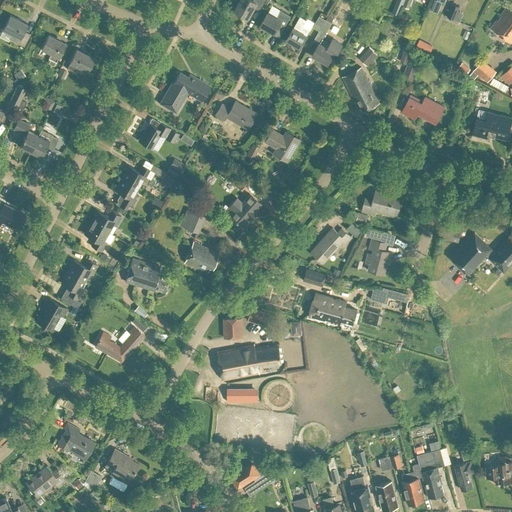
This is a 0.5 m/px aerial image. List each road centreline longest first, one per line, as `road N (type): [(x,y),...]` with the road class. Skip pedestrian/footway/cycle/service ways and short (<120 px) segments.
road 1 (residential): [(146,424),(207,316),(306,202),(354,127)]
road 2 (residential): [(58,201),(144,24)]
road 3 (residential): [(354,127),(196,35)]
road 4 (residential): [(0,320),(58,201)]
road 5 (residential): [(233,511),(200,463),(146,424)]
